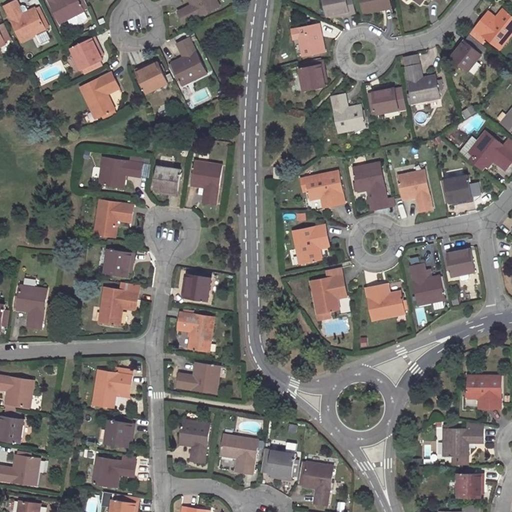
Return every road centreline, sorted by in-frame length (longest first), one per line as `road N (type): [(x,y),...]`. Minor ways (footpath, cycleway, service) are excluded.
road 1 (residential): [(325,401),(282,384),(254,345),(249,169),(254,67),(269,0)]
road 2 (residential): [(0,356),(152,345)]
road 3 (residential): [(152,345),(160,488)]
road 4 (residential): [(166,267),(186,249),(193,224),(187,217),(152,218),(152,247)]
